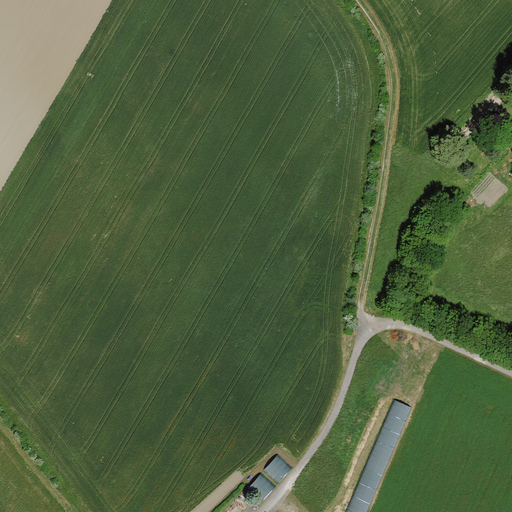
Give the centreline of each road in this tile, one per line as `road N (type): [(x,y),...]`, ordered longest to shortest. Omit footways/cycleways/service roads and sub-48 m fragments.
road 1 (track): [(357,0),(381,34),(393,79),(360,307),(370,330)]
road 2 (unclassified): [(261,511),(322,437),(370,330)]
road 3 (track): [(511,372),(392,324)]
